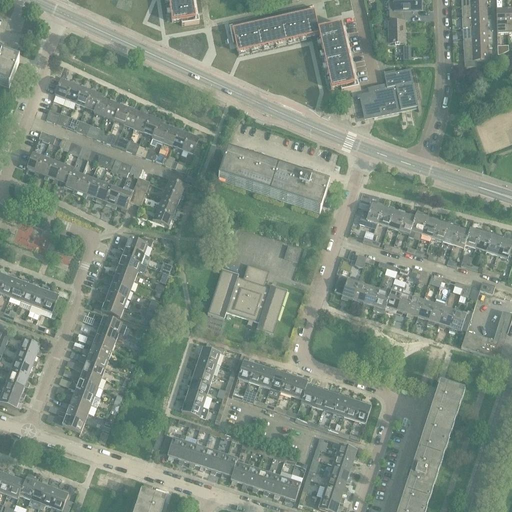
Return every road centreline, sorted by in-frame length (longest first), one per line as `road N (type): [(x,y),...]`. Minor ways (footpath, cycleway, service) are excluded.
road 1 (residential): [(27,432),(95,239),(9,205),(2,189),(63,14)]
road 2 (residential): [(359,511),(396,395),(304,358),(334,242)]
road 3 (tertiary): [(365,149),(63,14)]
road 4 (residential): [(211,494),(27,432)]
road 5 (residential): [(334,242),(511,291)]
road 6 (residential): [(425,161),(443,96),(442,0)]
road 7 (tertiary): [(468,511),(511,378)]
